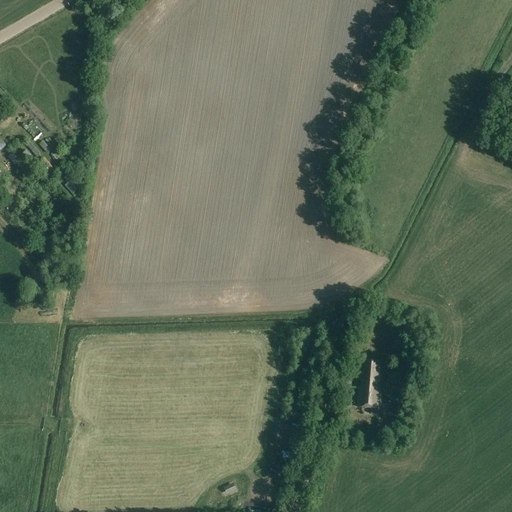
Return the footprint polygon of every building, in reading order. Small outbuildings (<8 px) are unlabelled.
[(27,151),(20,156),(23,159),(26,157),(28,159),(31,156),(27,151)] [(15,166),(21,161),(14,153),(8,158),(15,166)] [(36,159),(30,164),(37,171),(43,166),(36,159)] [(18,169),(22,173),(30,165),(27,161),(18,169)] [(380,376),(381,363),(365,361),(363,374),(362,373),(358,408),(380,410),(383,376),(380,376)]
